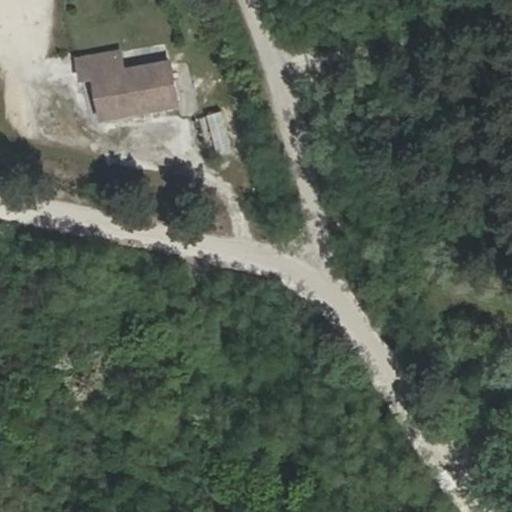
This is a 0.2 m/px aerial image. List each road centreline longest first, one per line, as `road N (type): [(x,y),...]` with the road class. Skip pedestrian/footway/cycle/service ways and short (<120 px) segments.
road 1 (track): [(251,0),(328,273),(488,511)]
road 2 (unclassified): [(328,273),(0,198)]
